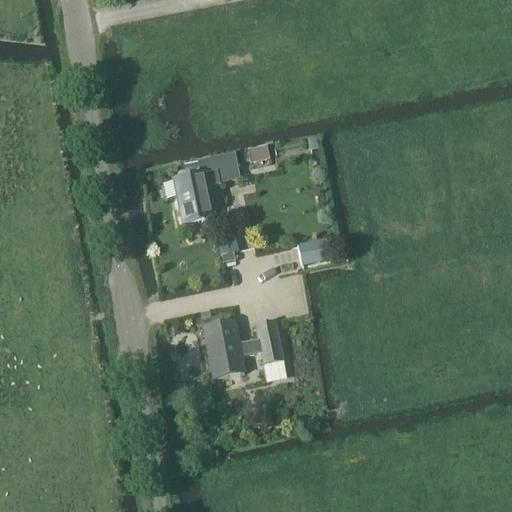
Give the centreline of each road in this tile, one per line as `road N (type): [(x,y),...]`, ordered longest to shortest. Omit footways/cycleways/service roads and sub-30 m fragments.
road 1 (unclassified): [(164,511),(75,0)]
road 2 (unknown): [(129,311),(261,280)]
